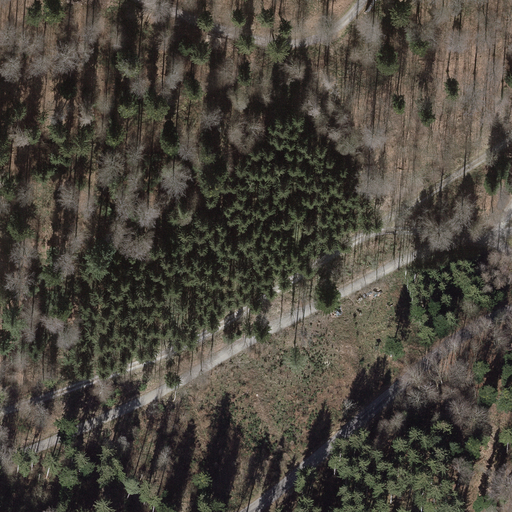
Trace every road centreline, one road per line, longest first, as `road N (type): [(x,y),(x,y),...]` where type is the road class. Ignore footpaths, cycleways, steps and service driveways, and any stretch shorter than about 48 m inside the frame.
road 1 (track): [(471,238),(417,254),(151,396),(0,461)]
road 2 (track): [(0,413),(185,344),(366,234)]
road 3 (tertiary): [(511,311),(439,353),(251,511)]
road 4 (track): [(144,0),(229,33),(282,43),(335,29),(363,0)]
road 5 (track): [(511,139),(366,234)]
